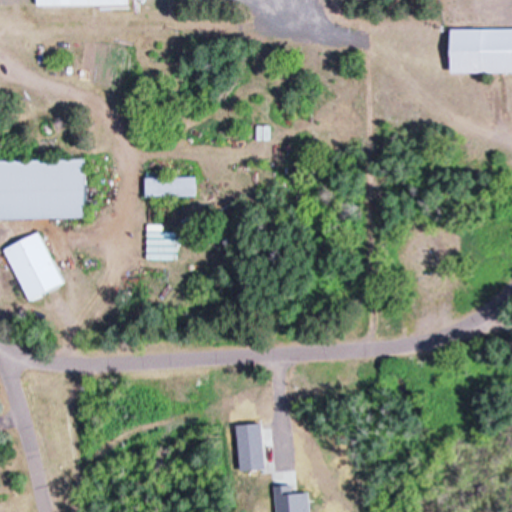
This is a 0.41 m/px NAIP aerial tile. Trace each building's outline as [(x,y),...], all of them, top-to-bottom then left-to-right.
[(452,30),(511,29),(511,72),(452,73),(452,30)] [(67,58),(65,68),(51,65),(52,55),(67,58)] [(0,156),(88,155),(88,184),(100,183),(100,200),(90,200),(90,215),(0,216),(0,156)] [(197,173),(197,193),(146,194),(146,174),(147,174),(147,168),(163,168),(163,174),(197,173)] [(39,229),(65,279),(31,297),(5,247),(39,229)]
